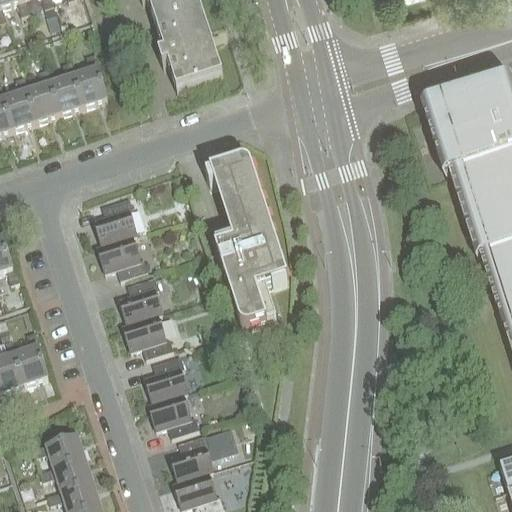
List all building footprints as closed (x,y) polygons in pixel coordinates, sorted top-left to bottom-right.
[(22,8),(19,0),(0,0),(0,15),(1,15),(17,10),(21,25),(30,22),(25,7),(22,8)] [(46,0),(45,1),(44,0),(19,0),(22,8),(25,7),(39,3),(44,17),(54,14),(48,0),(46,0)] [(64,0),(68,9),(76,5),(74,0),(44,0),(45,1),(46,0),(64,0)] [(147,7),(156,35),(202,20),(195,0),(138,0),(142,9),(147,7)] [(54,14),(44,17),(46,23),(56,20),(54,14)] [(202,20),(156,35),(164,61),(158,63),(162,75),(168,73),(177,100),(223,85),(222,83),(202,20)] [(90,77),(75,82),(72,83),(82,115),(107,107),(97,76),(99,76),(95,61),(85,65),(90,77)] [(59,123),(82,115),(72,83),(75,82),(71,69),(62,72),(66,85),(52,90),(49,91),(59,123)] [(36,130),(59,123),(49,91),(52,90),(48,77),(39,79),(42,93),(29,97),(26,98),(36,130)] [(12,138),(36,130),(26,98),(29,97),(25,85),(15,88),(19,100),(5,105),(2,106),(12,138)] [(0,141),(12,138),(2,106),(5,105),(1,92),(0,92),(0,141)] [(511,93),(424,117),(446,184),(451,183),(477,265),(482,264),(511,358),(511,93)] [(240,170),(232,173),(210,180),(211,181),(206,183),(210,194),(220,191),(239,249),(217,256),(217,255),(215,256),(239,331),(240,332),(240,333),(241,333),(242,335),(243,335),(244,336),(246,336),(247,336),(248,336),(250,336),(268,330),(257,297),(286,288),(286,289),(288,288),(252,176),(251,174),(249,172),(248,171),(246,170),(245,170),(243,170),(241,170),(240,170)] [(95,229),(93,229),(102,256),(103,258),(117,253),(116,248),(131,243),(135,242),(135,243),(136,242),(129,219),(133,218),(129,206),(101,215),(105,226),(95,230),(95,229)] [(103,258),(102,256),(98,257),(98,256),(97,256),(105,280),(106,280),(106,279),(116,276),(120,288),(147,279),(143,266),(139,268),(131,243),(116,248),(117,253),(103,258)] [(0,280),(5,279),(9,293),(19,289),(15,275),(12,276),(2,245),(0,245),(0,280)] [(119,308),(127,334),(128,336),(143,331),(142,326),(157,322),(160,321),(162,321),(154,298),(159,297),(155,285),(127,293),(131,305),(120,309),(120,308),(119,308)] [(31,317),(22,320),(27,335),(36,333),(31,317)] [(165,347),(157,322),(142,326),(143,331),(128,336),(127,334),(124,335),(122,335),(130,359),(131,359),(131,358),(141,355),(145,366),(173,357),(169,345),(165,347)] [(0,339),(3,350),(12,347),(8,335),(0,337),(0,339)] [(12,362),(23,394),(48,386),(38,355),(40,354),(35,340),(25,343),(30,357),(16,361),(12,362)] [(253,357),(249,342),(237,346),(241,360),(253,357)] [(0,401),(23,394),(12,362),(16,361),(12,347),(3,350),(7,364),(0,366),(0,401)] [(167,406),(182,401),(186,400),(187,400),(180,377),(184,376),(180,364),(152,372),(156,384),(146,388),(145,387),(144,387),(153,413),(153,415),(169,411),(167,406)] [(153,415),(153,413),(149,414),(148,414),(156,438),(157,438),(156,437),(167,433),(171,445),(198,436),(194,424),(190,426),(182,401),(167,406),(169,411),(153,415)] [(192,484),(208,479),(211,478),(211,479),(213,479),(205,456),(209,455),(205,442),(178,451),(182,463),(171,467),(171,466),(170,466),(178,492),(179,494),(194,489),(192,484)] [(46,452),(32,457),(35,466),(48,462),(53,476),(54,479),(86,469),(78,445),(47,455),(46,452)] [(93,492),(86,469),(54,479),(53,476),(39,481),(42,489),(56,485),(60,500),(61,503),(93,492)] [(508,499),(511,497),(511,472),(501,476),(508,499)] [(216,504),(208,479),(192,484),(194,489),(179,494),(178,492),(175,493),(174,492),(173,493),(179,511),(223,511),(220,503),(216,504)] [(99,511),(93,492),(61,503),(60,500),(47,504),(49,511),(52,511),(64,509),(64,511),(99,511)]
